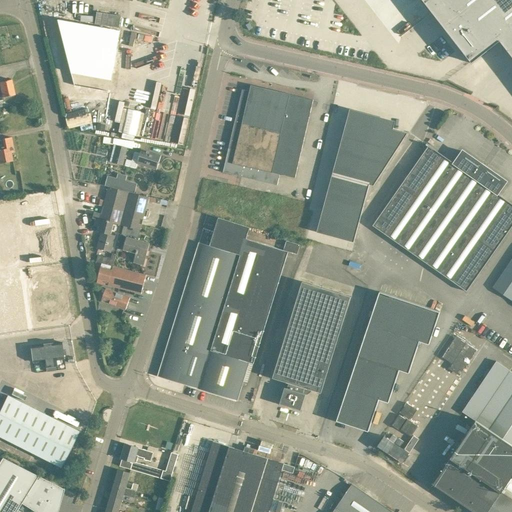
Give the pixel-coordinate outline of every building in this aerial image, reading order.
[(511,0),(422,0),(471,63),(500,41),(511,57),(511,0)] [(121,16),(97,12),(95,24),(119,28),(121,16)] [(72,73),(112,80),(121,30),(58,19),(72,73)] [(0,99),(3,99),(3,97),(14,95),(11,79),(0,81),(0,99)] [(223,172),(241,176),(277,185),(280,174),(295,178),(313,100),(251,85),(250,91),(242,89),(223,172)] [(93,95),(70,102),(73,112),(96,105),(93,95)] [(88,108),(65,114),(66,119),(68,129),(80,126),(82,131),(94,128),(90,113),(89,113),(88,108)] [(392,122),(352,111),(350,118),(348,118),(342,141),(337,160),(317,231),(317,232),(354,242),(370,184),(374,186),(408,134),(407,134),(390,129),(392,122)] [(0,163),(12,161),(11,153),(14,152),(11,137),(2,139),(3,140),(0,140),(0,163)] [(511,226),(511,203),(497,193),(506,181),(463,151),(454,163),(426,144),(426,145),(428,146),(373,225),(467,291),(511,226)] [(123,165),(128,148),(117,145),(112,162),(123,165)] [(141,149),(140,152),(135,151),(130,167),(136,168),(138,163),(157,169),(161,155),(152,152),(141,149)] [(135,193),(136,187),(133,182),(126,180),(127,175),(118,173),(117,178),(108,176),(105,185),(135,193)] [(149,197),(135,193),(122,190),(109,187),(105,200),(102,214),(98,213),(97,218),(114,223),(140,230),(149,197)] [(111,234),(114,223),(97,218),(96,218),(94,226),(98,227),(97,231),(101,232),(97,248),(111,252),(115,235),(111,234)] [(135,252),(134,262),(144,265),(150,243),(127,237),(124,249),(135,252)] [(297,254),(300,245),(287,240),(284,250),(245,238),(240,255),(200,242),(158,376),(185,384),(237,400),(249,362),(254,364),(288,252),(297,254)] [(96,261),(113,266),(116,254),(113,253),(111,259),(98,255),(96,261)] [(143,274),(132,271),(113,266),(112,270),(101,267),(98,279),(109,282),(108,286),(127,290),(142,294),(147,275),(143,274)] [(511,300),(511,269),(507,266),(493,287),(511,300)] [(61,267),(22,272),(23,274),(26,290),(64,285),(61,267)] [(351,296),(302,281),(273,378),(289,383),(287,389),(285,388),(281,403),(300,409),(305,394),(303,394),(305,388),(308,389),(321,393),(351,296)] [(101,301),(124,309),(126,310),(130,297),(106,288),(101,301)] [(419,341),(429,344),(440,312),(380,292),(337,421),(368,431),(379,399),(388,403),(399,370),(409,373),(419,341)] [(454,335),(435,367),(457,380),(476,348),(454,335)] [(65,359),(63,341),(31,345),(34,363),(45,362),(45,368),(47,368),(57,367),(59,366),(58,360),(65,359)] [(511,511),(511,371),(496,361),(462,411),(476,420),(457,448),(446,465),(433,484),(474,511),(511,511)] [(81,385),(82,384),(65,385),(71,415),(87,411),(81,385)] [(7,395),(0,409),(0,436),(60,467),(79,431),(7,395)] [(405,401),(385,435),(412,451),(432,417),(405,401)] [(269,511),(282,470),(293,473),(295,467),(244,451),(235,448),(213,441),(213,442),(207,440),(209,435),(192,430),(186,448),(185,450),(187,450),(202,455),(203,455),(203,453),(209,455),(191,511),(269,511)] [(144,459),(151,461),(154,452),(126,444),(122,458),(133,462),(131,469),(160,477),(162,470),(137,462),(138,456),(145,458),(144,459)] [(165,480),(170,481),(178,455),(172,453),(165,480)] [(35,511),(57,511),(64,489),(2,458),(0,461),(0,511),(15,511),(21,503),(35,511)] [(137,490),(137,489),(138,485),(139,484),(128,481),(130,473),(119,469),(114,484),(137,490)] [(394,511),(353,483),(332,511),(394,511)] [(114,484),(110,498),(122,502),(124,495),(135,498),(137,490),(114,484)] [(118,511),(122,502),(110,498),(106,511),(118,511)]
